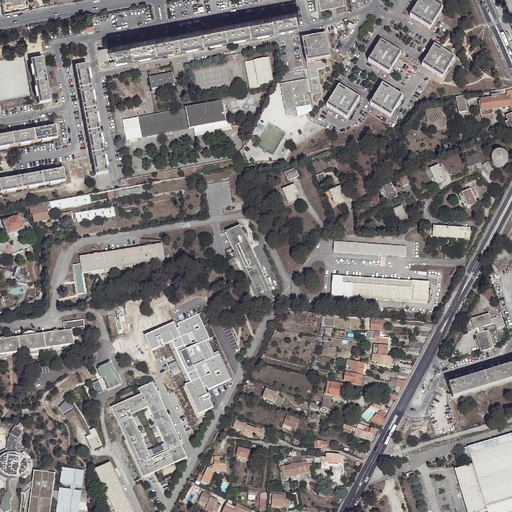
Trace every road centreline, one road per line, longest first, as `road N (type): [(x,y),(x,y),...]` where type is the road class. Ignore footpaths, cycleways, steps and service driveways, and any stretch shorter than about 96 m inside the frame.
road 1 (residential): [(511,190),(342,511)]
road 2 (residential): [(349,511),(511,204)]
road 3 (residential): [(132,0),(0,23)]
